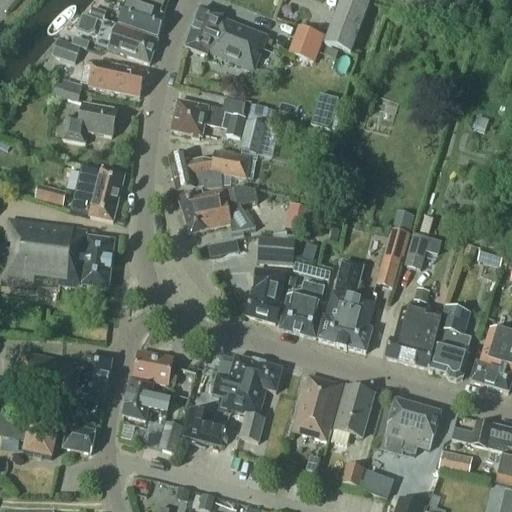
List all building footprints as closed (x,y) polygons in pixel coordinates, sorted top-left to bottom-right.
[(125,0),(124,3),(161,15),(169,0),(125,0)] [(368,6),(350,0),(339,0),(323,48),(350,57),(368,6)] [(445,0),(441,12),(479,25),(487,0),(445,0)] [(166,19),(126,5),(119,25),(159,39),(166,19)] [(89,18),(103,23),(106,15),(92,10),(89,18)] [(223,21),(200,12),(185,52),(209,61),(210,59),(254,76),(268,40),(222,24),(223,21)] [(82,19),(77,33),(93,38),(95,36),(100,25),(82,19)] [(104,23),(94,48),(146,67),(149,68),(158,43),(155,42),(104,23)] [(324,39),(299,29),(289,56),(314,66),(324,39)] [(52,58),(75,66),(80,51),(57,43),(52,58)] [(111,69),(94,66),(90,91),(140,101),(145,75),(129,72),(129,71),(112,68),(111,69)] [(79,92),(57,87),(53,100),(76,106),(79,92)] [(221,113),(221,114),(224,115),(224,116),(230,118),(242,121),(245,106),(224,102),(221,113)] [(177,104),(170,134),(202,141),(204,128),(227,133),(230,118),(224,116),(224,115),(221,114),(221,113),(177,104)] [(79,121),(65,119),(62,144),(86,147),(88,135),(113,139),(117,111),(81,106),(79,121)] [(314,116),(310,128),(329,133),(332,121),(314,116)] [(227,133),(226,137),(240,140),(244,121),(242,121),(230,118),(227,133)] [(484,135),(488,123),(476,119),(472,131),(484,135)] [(246,125),(239,154),(258,158),(265,129),(246,125)] [(188,157),(167,161),(174,197),(201,192),(205,192),(222,189),(219,178),(252,184),(256,163),(214,156),(213,163),(204,161),(190,164),(188,157)] [(81,169),(70,215),(90,221),(112,226),(124,179),(101,174),(81,169)] [(66,196),(38,188),(34,202),(63,210),(66,196)] [(193,194),(177,199),(190,238),(207,233),(207,232),(230,228),(231,228),(228,212),(240,210),(257,206),(255,194),(240,190),(203,198),(201,193),(194,195),(193,194)] [(287,219),(284,230),(300,234),(303,223),(287,219)] [(3,263),(0,287),(34,291),(36,274),(60,277),(58,294),(59,295),(60,291),(75,293),(79,293),(80,289),(107,292),(113,246),(87,242),(88,234),(61,231),(58,249),(23,245),(25,227),(25,226),(8,224),(5,248),(16,249),(14,265),(3,263)] [(408,237),(390,233),(376,287),(393,291),(401,260),(402,260),(408,237)] [(411,238),(403,269),(419,273),(423,254),(438,258),(441,245),(411,238)] [(258,268),(292,270),(293,244),(259,243),(258,268)] [(222,246),(207,249),(209,261),(224,258),(222,246)] [(504,256),(482,251),(479,264),(500,269),(504,256)] [(326,321),(324,320),(318,343),(335,347),(335,349),(342,351),(355,302),(363,270),(342,265),(334,296),(332,296),(326,321)] [(251,294),(245,321),(275,329),(280,309),(278,308),(285,276),(255,274),(254,294),(251,294)] [(290,280),(288,288),(294,289),(296,281),(290,280)] [(277,333),(314,342),(322,309),(319,308),(323,291),(301,285),(297,303),(285,300),(277,333)] [(417,291),(413,303),(426,306),(429,295),(417,291)] [(355,302),(342,351),(346,352),(346,350),(366,355),(372,333),(369,332),(375,307),(355,302)] [(438,342),(430,374),(446,379),(448,384),(456,386),(460,383),(462,383),(468,361),(465,360),(468,350),(456,347),(458,339),(464,341),(470,317),(446,311),(438,342)] [(437,342),(442,320),(426,315),(425,319),(403,313),(397,332),(401,333),(398,344),(390,341),(385,362),(430,374),(438,342),(437,342)] [(511,338),(488,332),(478,366),(475,365),(469,385),(508,396),(511,380),(511,338)] [(174,362),(140,355),(134,382),(168,390),(174,362)] [(86,360),(83,370),(23,357),(12,406),(71,419),(75,400),(103,406),(112,365),(86,360)] [(217,378),(211,397),(223,401),(221,411),(245,418),(259,365),(252,364),(252,365),(237,361),(237,360),(235,360),(235,362),(223,358),(217,378)] [(245,418),(239,441),(258,446),(264,422),(258,420),(265,393),(275,396),(281,372),(280,372),(265,368),(265,367),(259,365),(245,418)] [(340,391),(306,382),(291,434),(325,443),(340,391)] [(130,383),(122,419),(123,419),(149,426),(151,417),(147,416),(147,412),(167,417),(170,405),(150,401),(153,388),(133,383),(130,383)] [(361,443),(372,400),(345,393),(334,436),(333,436),(330,448),(346,452),(349,440),(361,443)] [(229,421),(213,416),(214,412),(192,405),(184,432),(223,443),(229,421)] [(439,418),(394,407),(386,441),(403,445),(400,455),(414,459),(416,454),(416,455),(418,450),(430,453),(439,418)] [(0,418),(0,440),(26,447),(24,456),(52,461),(55,447),(64,449),(63,451),(92,457),(97,435),(69,429),(68,430),(59,428),(57,434),(33,428),(34,426),(0,418)] [(158,453),(174,457),(181,430),(166,426),(158,453)] [(471,447),(504,456),(511,457),(511,435),(493,431),(493,432),(477,428),(471,447)] [(176,462),(183,465),(187,451),(180,449),(176,462)] [(468,478),(472,462),(442,456),(438,471),(468,478)] [(497,484),(511,487),(511,457),(504,456),(497,484)] [(311,458),(306,472),(317,476),(321,462),(311,458)] [(364,472),(344,467),(338,487),(358,492),(364,472)] [(387,501),(392,488),(365,478),(360,491),(387,501)] [(190,494),(178,491),(175,502),(187,505),(190,494)] [(511,511),(511,496),(504,494),(500,511),(511,511)] [(210,511),(214,501),(202,497),(199,510),(206,511),(210,511)] [(396,511),(422,511),(423,510),(400,502),(396,511)]
